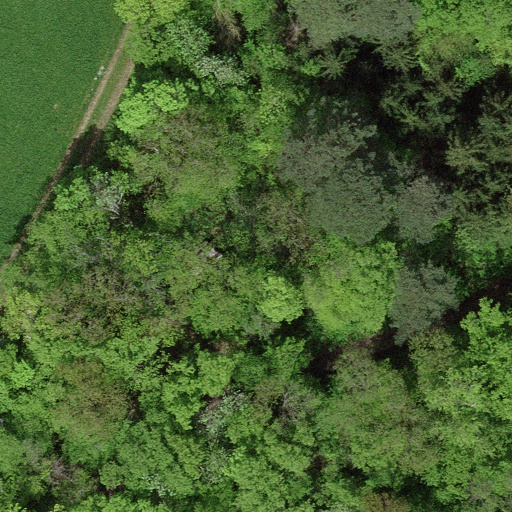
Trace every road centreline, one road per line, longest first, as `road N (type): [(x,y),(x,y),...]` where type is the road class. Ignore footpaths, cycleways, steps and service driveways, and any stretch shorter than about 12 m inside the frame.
road 1 (track): [(56,511),(511,304)]
road 2 (track): [(141,0),(0,268)]
